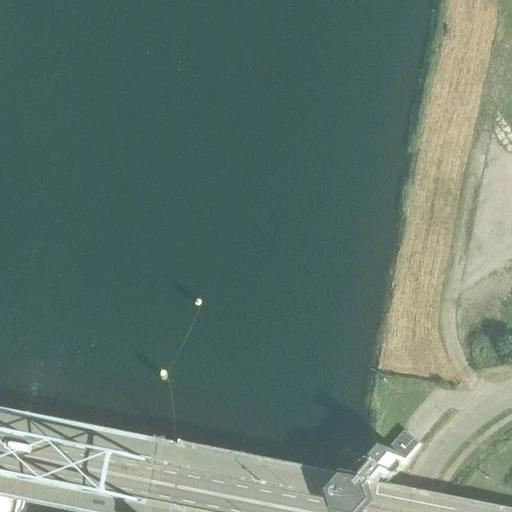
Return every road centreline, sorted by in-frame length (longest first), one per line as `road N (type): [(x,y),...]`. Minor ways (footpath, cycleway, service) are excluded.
road 1 (secondary): [(299,511),(0,452)]
road 2 (residential): [(511,395),(480,411),(446,446),(411,511)]
